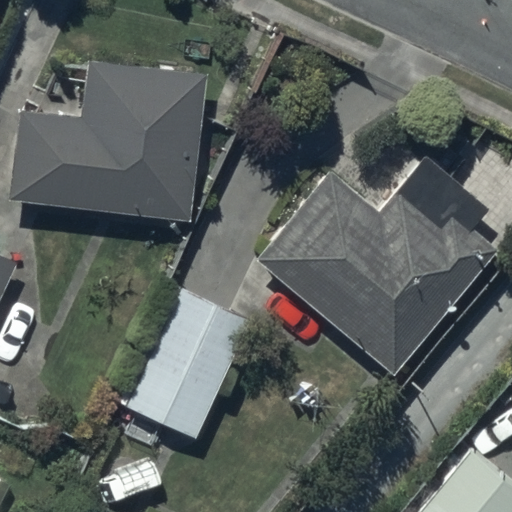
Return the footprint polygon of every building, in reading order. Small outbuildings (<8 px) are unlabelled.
[(196,61),(81,50),(76,104),(10,98),(1,189),(182,207),(196,61)] [(354,122),(247,246),(386,364),(491,240),(486,236),(503,217),(418,145),(403,163),(354,122)] [(0,247),(0,275),(11,253),(0,247)] [(165,273),(110,392),(190,429),(245,309),(165,273)] [(511,511),(511,471),(472,439),(411,511),(511,511)]
